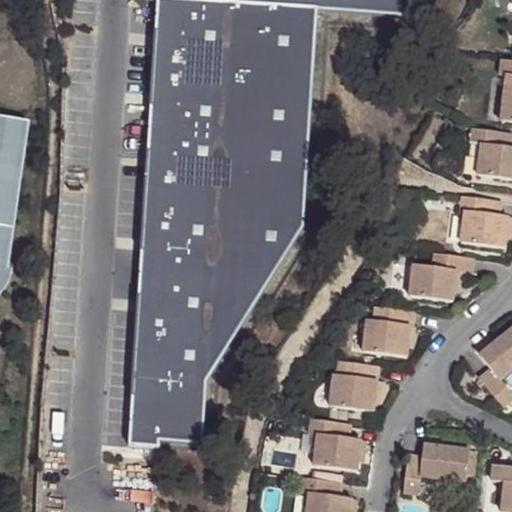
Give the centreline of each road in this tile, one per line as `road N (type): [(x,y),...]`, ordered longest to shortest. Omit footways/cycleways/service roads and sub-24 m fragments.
road 1 (residential): [(511,284),(422,386)]
road 2 (residential): [(422,386),(400,412),(379,511)]
